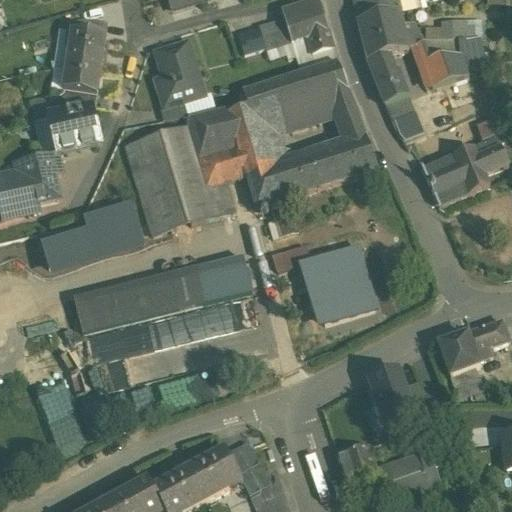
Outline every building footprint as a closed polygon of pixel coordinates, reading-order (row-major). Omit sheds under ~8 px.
[(167,0),(171,11),(200,3),(201,6),(217,1),(216,0),(167,0)] [(353,0),(359,25),(399,15),(402,14),(398,0),(353,0)] [(398,0),(402,14),(421,10),(419,1),(437,1),(437,0),(398,0)] [(319,3),(282,13),(285,22),(292,46),(293,49),(308,44),(312,58),(314,64),(336,57),(329,33),(319,3)] [(359,25),(357,26),(367,65),(388,61),(408,56),(408,54),(423,45),(413,28),(407,30),(402,29),(399,15),(359,25)] [(285,22),(261,30),(268,53),(291,46),(292,46),(285,22)] [(481,24),(453,25),(454,43),(458,43),(481,42),(481,24)] [(109,29),(86,25),(84,36),(107,40),(109,29)] [(453,25),(442,25),(443,44),(454,43),(453,25)] [(259,31),(239,37),(245,58),(266,52),(259,31)] [(60,34),(54,73),(55,73),(67,70),(72,36),(60,34)] [(84,36),(73,34),(72,36),(67,70),(101,74),(107,40),(84,36)] [(443,44),(423,45),(429,57),(440,63),(440,62),(460,60),(458,43),(454,43),(443,44)] [(308,44),(293,49),(292,46),(291,46),(301,77),(316,71),(314,64),(312,58),(308,44)] [(188,48),(156,57),(166,92),(158,94),(164,112),(164,114),(183,108),(187,121),(187,123),(217,117),(211,99),(205,101),(188,48)] [(336,57),(314,64),(316,71),(338,64),(336,57)] [(440,62),(440,63),(423,66),(431,86),(438,91),(468,79),(460,60),(440,62)] [(388,61),(367,65),(386,109),(407,100),(398,79),(391,76),(388,61)] [(339,67),(243,96),(248,113),(249,113),(252,124),(331,100),(349,95),(339,67)] [(101,74),(67,70),(55,73),(52,92),(63,94),(63,95),(97,100),(101,74)] [(97,100),(63,95),(63,94),(52,92),(51,102),(31,106),(35,124),(50,118),(91,111),(95,112),(97,100)] [(349,95),(331,100),(338,123),(357,117),(349,95)] [(407,100),(386,109),(392,126),(414,118),(407,100)] [(183,108),(164,114),(164,112),(160,114),(163,126),(187,121),(183,108)] [(230,118),(228,118),(240,158),(261,152),(252,124),(249,113),(248,113),(230,118)] [(92,115),(50,124),(56,152),(99,143),(92,115)] [(229,115),(186,124),(189,133),(206,194),(228,187),(247,182),(247,180),(240,158),(228,118),(230,118),(229,115)] [(346,150),(304,163),(310,181),(304,183),(309,197),(379,174),(357,117),(338,123),(345,144),(344,144),(346,150)] [(483,142),(500,135),(494,121),(477,128),(483,142)] [(189,133),(127,152),(154,242),(237,217),(228,187),(206,194),(189,133)] [(497,141),(423,173),(440,211),(490,189),(486,178),(509,168),(497,141)] [(58,159),(15,168),(17,176),(0,180),(0,209),(3,224),(40,216),(38,208),(60,204),(55,182),(63,180),(58,159)] [(304,163),(247,180),(247,182),(257,213),(309,197),(304,183),(310,181),(304,163)] [(132,211),(85,226),(88,238),(42,251),(50,274),(142,246),(132,211)] [(359,250),(299,268),(318,331),(378,313),(359,250)] [(243,262),(194,274),(203,309),(252,296),(243,262)] [(194,274),(74,304),(83,339),(203,309),(194,274)] [(503,325),(469,336),(477,357),(493,351),(511,345),(503,325)] [(469,336),(439,347),(447,368),(477,357),(469,336)] [(477,357),(447,368),(451,379),(475,370),(480,369),(478,363),(495,357),(493,351),(477,357)] [(475,370),(451,379),(459,402),(484,393),(480,382),(475,370)] [(399,376),(371,386),(386,428),(414,418),(404,391),(399,376)] [(417,386),(404,391),(414,418),(417,424),(429,419),(417,386)] [(259,467),(247,444),(237,450),(249,472),(259,467)] [(437,447),(418,453),(419,458),(425,475),(436,471),(444,469),(437,447)] [(249,472),(237,450),(226,456),(238,478),(249,472)] [(367,450),(338,459),(348,492),(377,482),(374,473),(367,450)] [(224,453),(152,491),(163,511),(193,511),(243,486),(238,478),(226,456),(224,453)] [(386,474),(391,487),(394,486),(397,495),(403,493),(405,498),(441,486),(436,471),(425,475),(419,458),(400,464),(402,469),(386,474)] [(270,487),(259,467),(249,472),(261,492),(270,487)] [(261,492),(249,472),(238,478),(243,486),(250,498),(261,492)] [(148,483),(95,511),(163,511),(152,491),(148,483)]
